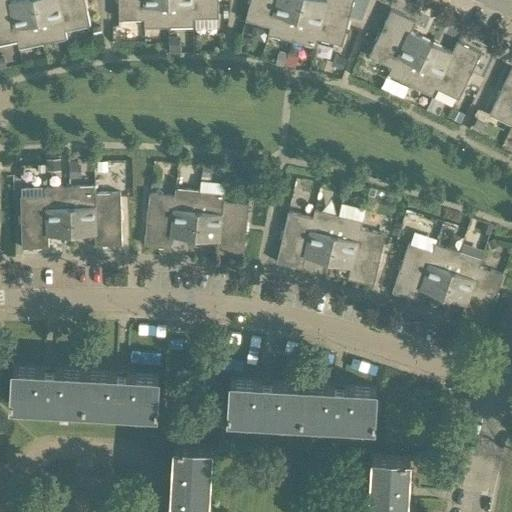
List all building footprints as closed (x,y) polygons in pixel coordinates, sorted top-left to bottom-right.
[(20,48),(10,1),(9,0),(0,0),(0,44),(17,41),(18,48),(20,48)] [(16,0),(10,1),(20,48),(42,43),(33,0),(16,0)] [(65,38),(57,0),(33,0),(42,43),(65,38)] [(57,0),(65,38),(66,38),(65,30),(89,25),(84,0),(57,0)] [(145,28),(144,0),(118,0),(118,21),(143,21),(143,28),(145,28)] [(144,0),(145,28),(168,27),(167,0),(144,0)] [(167,0),(168,27),(192,27),(191,0),(167,0)] [(191,0),(192,27),(193,27),(193,19),(218,18),(217,0),(191,0)] [(267,34),(269,35),(277,0),(250,0),(245,21),(269,27),(267,34)] [(291,41),(302,0),(277,0),(269,35),(291,41)] [(326,1),(323,0),(302,0),(291,41),(314,47),(326,1)] [(326,0),(326,1),(314,47),(315,47),(317,39),(342,45),(353,0),(326,0)] [(368,57),(391,68),(392,69),(410,32),(415,21),(391,10),(368,57)] [(100,27),(92,28),(92,29),(93,38),(100,37),(101,37),(100,27)] [(388,75),(410,85),(431,42),(410,32),(392,69),(391,68),(388,75)] [(170,36),(170,51),(170,52),(181,52),(181,51),(181,36),(170,36)] [(250,46),(252,39),(242,36),(240,43),(250,46)] [(435,89),(458,100),(481,53),(457,41),(452,52),(434,89),(435,89)] [(432,96),(435,89),(434,89),(452,52),(431,42),(410,85),(432,96)] [(295,68),(297,59),(298,58),(298,57),(288,55),(285,65),(290,66),(295,68)] [(338,56),(335,66),(344,69),(347,59),(338,56)] [(343,70),(335,67),(333,76),(340,78),(343,70)] [(489,115),(511,126),(511,125),(511,68),(489,115)] [(438,114),(444,103),(432,97),(427,109),(438,114)] [(465,114),(453,109),(449,118),(461,123),(465,114)] [(477,119),(476,122),(473,127),(483,132),(486,127),(487,124),(477,119)] [(61,171),(61,159),(48,160),(48,171),(61,171)] [(97,162),(97,172),(108,172),(107,161),(97,162)] [(70,162),(70,179),(81,179),(81,164),(78,164),(77,162),(70,162)] [(209,176),(209,167),(201,167),(200,175),(209,176)] [(296,176),(291,205),(314,209),(320,180),(296,176)] [(354,194),(355,187),(347,185),(345,192),(344,196),(353,197),(354,194)] [(46,187),(48,235),(71,235),(71,186),(46,187)] [(92,186),(71,186),(71,235),(93,234),(92,186)] [(94,186),(92,186),(93,234),(94,234),(95,246),(121,245),(120,193),(94,194),(94,186)] [(48,247),(48,235),(46,187),(21,188),(21,196),(20,196),(21,248),(48,247)] [(194,239),(199,191),(175,189),(174,197),(175,197),(171,237),(194,239)] [(218,241),(222,193),(199,191),(194,239),(218,241)] [(248,204),(223,201),(224,194),(222,193),(218,241),(216,253),(243,256),(248,204)] [(175,197),(174,197),(149,194),(144,246),(170,249),(171,237),(175,197)] [(328,262),(339,216),(314,210),(313,218),(314,218),(305,257),(328,262)] [(314,218),(313,218),(288,212),(276,263),(302,268),(305,257),(314,218)] [(360,229),(361,229),(363,221),(339,216),(328,262),(350,268),(360,229)] [(492,225),(484,222),(481,232),(489,235),(492,225)] [(374,285),(384,240),(386,235),(361,229),(360,229),(350,268),(348,279),(374,285)] [(468,229),(463,243),(480,249),(485,235),(468,229)] [(500,246),(497,238),(488,242),(491,250),(500,246)] [(434,252),(432,251),(408,243),(392,292),(417,301),(421,290),(434,252)] [(443,297),(458,252),(435,244),(432,251),(434,252),(421,290),(443,297)] [(478,266),(479,267),(482,260),(458,252),(443,297),(465,304),(478,266)] [(478,266),(465,304),(461,316),(486,324),(503,275),(479,267),(478,266)] [(11,403),(47,405),(50,368),(13,366),(11,403)] [(86,370),(50,368),(47,405),(84,408),(86,370)] [(84,408),(120,410),(122,372),(86,370),(84,408)] [(159,374),(122,372),(120,410),(156,412),(159,374)] [(228,416),(265,418),(267,381),(230,378),(228,416)] [(303,383),(267,381),(265,418),(301,420),(303,383)] [(301,420),(338,422),(340,385),(303,383),(301,420)] [(376,387),(340,385),(338,422),(374,424),(376,387)] [(173,476),(210,478),(212,445),(174,443),(173,476)] [(372,455),(370,491),(408,493),(410,457),(372,455)] [(208,511),(210,478),(173,476),(170,511),(208,511)] [(406,511),(408,493),(370,491),(369,511),(406,511)]
